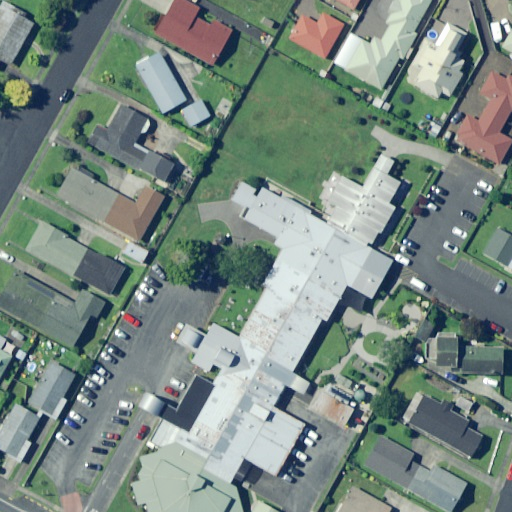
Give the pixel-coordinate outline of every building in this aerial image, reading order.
[(198,9),(182,0),(173,0),(154,35),(211,66),(230,31),(212,21),(210,26),(194,17),(198,9)] [(333,0),(352,11),(358,0),(333,0)] [(393,0),(386,13),(388,14),(384,23),(389,26),(380,41),(373,38),(369,45),(361,40),(344,70),(379,90),(398,57),(401,59),(416,34),(412,33),(430,0),(393,0)] [(34,22),(1,4),(0,5),(0,60),(8,66),(34,22)] [(511,29),(502,48),(511,53),(511,5),(511,8),(511,29)] [(342,25),(321,14),(315,24),(301,16),(288,40),(324,59),(342,25)] [(420,71),(412,86),(439,100),(441,96),(448,100),(462,74),(457,72),(463,61),(459,59),(463,52),(457,49),(465,34),(446,24),(436,44),(425,38),(410,66),(420,71)] [(185,100),(158,54),(135,67),(162,114),(185,100)] [(498,166),(511,141),(511,139),(511,71),(509,70),(504,79),(490,71),(478,94),(489,100),(477,122),(466,116),(453,141),(498,166)] [(209,116),(200,101),(181,112),(189,127),(209,116)] [(146,120),(120,106),(106,132),(96,127),(87,144),(162,184),(173,164),(149,151),(147,155),(132,147),(146,120)] [(133,204),(70,168),(55,196),(138,242),(163,197),(144,186),(133,204)] [(215,390),(184,443),(151,450),(137,472),(132,492),(136,511),(240,511),(238,480),(246,467),(275,484),(308,428),(281,412),(372,254),(250,184),(231,216),(287,248),(237,333),(218,322),(188,374),(215,390)] [(71,276),(86,249),(40,224),(25,250),(71,276)] [(506,268),(511,256),(511,232),(498,225),(482,254),(506,268)] [(148,251),(129,241),(122,254),(141,264),(148,251)] [(86,249),(71,276),(107,296),(122,269),(86,249)] [(81,290),(73,305),(56,296),(52,301),(10,278),(0,294),(0,308),(71,348),(89,315),(95,318),(103,303),(81,290)] [(433,360),(433,368),(450,368),(450,375),(503,377),(504,347),(456,346),(456,334),(434,334),(434,338),(424,338),(423,360),(433,360)] [(0,376),(11,356),(0,350),(0,376)] [(26,404),(42,412),(55,420),(65,401),(61,399),(74,375),(50,361),(45,371),(39,367),(33,380),(38,382),(26,404)] [(322,385),(307,411),(340,429),(355,403),(322,385)] [(464,428),(469,419),(466,417),(474,404),(459,395),(453,405),(444,400),(440,406),(416,392),(401,420),(469,459),(481,437),(464,428)] [(42,412),(26,404),(23,409),(14,404),(0,430),(0,450),(20,462),(30,443),(27,441),(42,412)] [(403,449),(380,436),(364,466),(446,511),(448,511),(464,484),(425,461),(430,452),(409,440),(403,449)] [(395,511),(351,487),(337,511),(395,511)] [(281,511),(256,498),(247,511),(281,511)]
